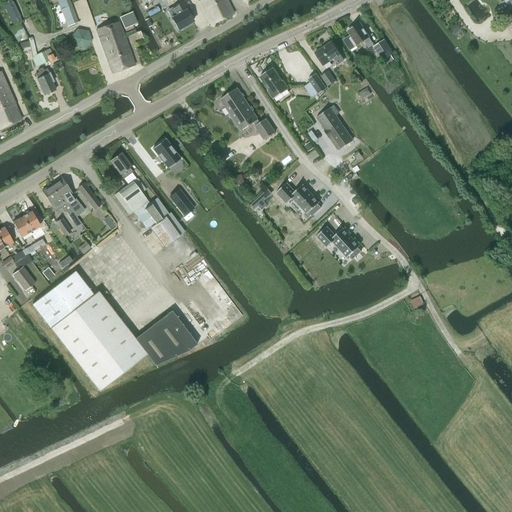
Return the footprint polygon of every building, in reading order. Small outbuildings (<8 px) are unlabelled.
[(11,0),(9,0),(2,4),(12,25),(21,21),(20,17),(17,18),(14,12),(17,11),(11,0)] [(55,0),(67,28),(77,24),(67,0),(55,0)] [(197,0),(211,26),(233,15),(225,0),(197,0)] [(171,19),(177,30),(192,22),(186,11),(188,10),(183,1),(171,8),(175,16),(171,19)] [(128,14),(120,18),(124,29),(133,25),(129,14),(128,14)] [(114,42),(123,39),(118,23),(95,30),(107,61),(119,56),(114,42)] [(359,23),(347,31),(351,37),(350,38),(349,36),(343,40),(349,50),(363,40),(368,48),(373,44),(359,23)] [(456,25),(450,30),(453,34),(460,29),(456,25)] [(77,30),(70,38),(74,48),(84,50),(91,42),(87,32),(77,30)] [(119,56),(107,61),(111,74),(133,66),(123,39),(114,42),(119,56)] [(391,55),(393,54),(384,40),(373,47),(383,61),(384,60),(391,55)] [(343,61),(331,42),(314,53),(323,66),(333,59),(337,65),(343,61)] [(42,64),(48,62),(44,52),(38,54),(42,64)] [(391,55),(384,60),(387,64),(394,59),(391,55)] [(272,100),(288,89),(282,81),(280,82),(272,68),(259,77),(268,90),(267,91),(272,100)] [(36,80),(44,96),(54,91),(51,83),(53,82),(49,74),(46,69),(34,75),(37,80),(36,80)] [(0,72),(0,128),(20,120),(0,72)] [(328,72),(321,77),(328,86),(335,81),(328,72)] [(318,94),(326,89),(315,74),(307,80),(310,83),(304,87),(311,97),(317,93),(318,94)] [(229,114),(237,108),(239,111),(247,105),(236,89),(219,100),(221,102),(220,104),(222,107),(225,108),(229,114)] [(263,140),(274,133),(265,119),(259,123),(257,120),(252,113),(253,111),(251,107),(248,107),(247,105),(239,111),(237,108),(229,114),(240,131),(252,123),(254,126),(263,140)] [(316,118),(325,130),(324,131),(329,139),(330,138),(339,150),(352,140),(335,115),(338,113),(333,106),(316,118)] [(164,139),(151,149),(167,168),(179,159),(164,139)] [(308,152),(313,148),(309,143),(304,146),(308,152)] [(109,161),(122,179),(131,172),(128,168),(131,167),(120,153),(109,161)] [(234,180),(237,186),(244,183),(242,177),(234,180)] [(75,200),(60,178),(49,185),(53,192),(57,189),(61,196),(62,195),(68,204),(67,204),(75,216),(79,214),(84,210),(75,199),(75,200)] [(149,204),(147,202),(141,193),(145,190),(136,179),(114,195),(128,215),(132,212),(146,230),(148,229),(164,249),(186,232),(170,212),(167,213),(156,199),(149,204)] [(287,184),(287,183),(276,194),(286,204),(286,205),(293,199),(306,214),(307,215),(308,213),(312,217),(321,208),(317,205),(319,203),(319,202),(319,203),(303,186),(303,185),(295,192),(287,184)] [(53,192),(49,185),(41,191),(56,212),(62,208),(70,220),(75,216),(67,204),(68,204),(62,195),(61,196),(57,189),(53,192)] [(183,215),(192,208),(178,190),(169,197),(183,215)] [(100,205),(89,191),(82,196),(93,210),(100,205)] [(260,196),(253,203),(256,206),(257,205),(263,201),(264,200),(260,196)] [(21,217),(30,232),(40,227),(31,211),(21,217)] [(30,232),(21,217),(12,222),(21,237),(30,232)] [(68,229),(61,218),(55,222),(62,233),(68,229)] [(366,221),(371,227),(375,223),(370,218),(366,221)] [(327,227),(316,237),(316,238),(317,237),(326,248),(326,249),(333,243),(347,258),(346,258),(347,258),(349,257),(352,260),(361,252),(358,248),(360,246),(359,246),(343,229),(343,228),(335,236),(327,228),(327,227)] [(0,229),(0,243),(3,248),(12,243),(3,228),(0,229)] [(36,243),(39,248),(45,245),(42,239),(36,243)] [(36,243),(27,248),(30,254),(39,248),(36,243)] [(15,254),(18,260),(23,257),(20,251),(15,254)] [(10,258),(2,263),(5,269),(14,264),(10,258)] [(34,283),(22,267),(12,275),(24,291),(34,283)] [(47,269),(41,274),(48,282),(54,277),(47,269)] [(154,365),(187,350),(196,344),(171,310),(134,339),(97,292),(92,295),(74,272),(32,304),(99,391),(146,354),(154,365)]
